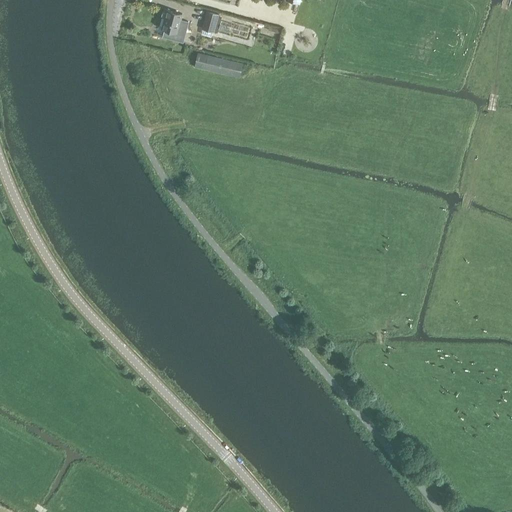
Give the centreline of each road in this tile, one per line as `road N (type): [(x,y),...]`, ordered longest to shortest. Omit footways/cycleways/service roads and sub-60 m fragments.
road 1 (unclassified): [(437,511),(221,255),(152,159),(118,70),(117,0)]
road 2 (tertiary): [(274,511),(73,296),(0,158)]
